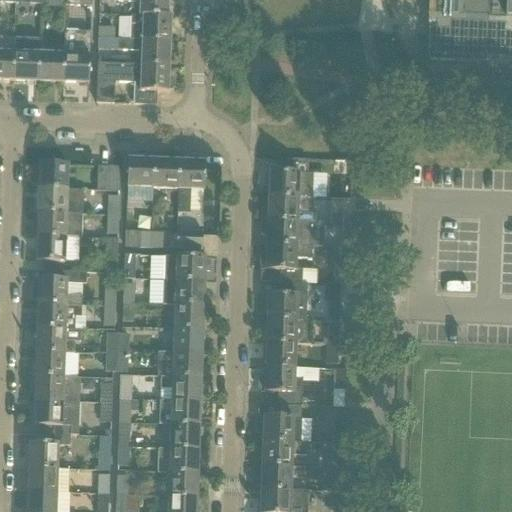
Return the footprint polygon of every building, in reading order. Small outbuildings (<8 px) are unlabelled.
[(91,0),(67,0),(67,7),(91,8),(91,0)] [(167,0),(115,0),(116,3),(140,4),(139,18),(170,19),(170,18),(167,18),(167,0)] [(511,0),(427,0),(427,17),(432,17),(431,25),(425,25),(425,26),(427,26),(425,61),(511,64),(511,0)] [(169,45),(170,19),(139,18),(139,20),(130,19),(129,42),(129,43),(169,45)] [(99,31),(99,43),(106,43),(106,41),(114,41),(114,31),(99,31)] [(89,59),(90,35),(78,34),(65,34),(64,58),(63,86),(88,87),(88,84),(89,59)] [(0,83),(12,84),(14,40),(0,39),(0,83)] [(38,85),(39,57),(39,41),(14,40),(12,84),(38,85)] [(99,43),(98,53),(106,53),(113,53),(114,41),(106,41),(106,43),(99,43)] [(168,70),(169,45),(129,43),(129,42),(114,41),(113,53),(141,54),(140,68),(168,70)] [(63,86),(64,58),(39,57),(38,85),(63,86)] [(168,81),(168,70),(140,68),(109,67),(105,67),(96,67),(96,84),(134,86),(133,107),(155,108),(155,95),(157,95),(167,95),(167,92),(170,92),(172,90),(172,84),(170,81),(168,81)] [(153,190),(154,161),(152,161),(152,159),(150,157),(142,156),(140,159),(140,161),(127,160),(126,189),(153,190)] [(178,190),(179,162),(154,161),(153,190),(176,190),(178,190)] [(308,162),(301,162),(281,161),(281,175),(268,175),(267,200),(313,201),(313,176),(308,176),(308,162)] [(202,191),(203,163),(179,162),(178,190),(176,190),(176,214),(188,214),(188,212),(189,191),(202,191)] [(38,165),(37,191),(67,192),(68,166),(38,165)] [(119,168),(97,168),(96,194),(119,194),(119,168)] [(342,195),(343,177),(332,177),(332,195),(342,195)] [(37,191),(36,215),(82,216),(83,192),(67,192),(37,191)] [(109,199),(108,217),(118,218),(119,199),(109,199)] [(261,211),(260,223),(295,225),(296,214),(312,214),(313,201),(267,200),(267,208),(264,208),(261,211)] [(341,226),(341,212),(331,212),(330,226),(341,226)] [(36,215),(35,239),(65,240),(65,239),(81,239),(82,216),(36,215)] [(117,236),(118,218),(108,217),(107,236),(117,236)] [(309,225),(295,225),(260,223),(260,236),(262,238),(266,239),(266,247),(308,249),(308,248),(309,225)] [(330,226),(330,239),(340,239),(341,226),(330,226)] [(150,241),(150,234),(141,234),(125,233),(125,249),(140,249),(153,250),(153,241),(150,241)] [(201,251),(202,233),(177,233),(176,250),(201,251)] [(163,235),(150,234),(150,241),(153,241),(153,250),(162,250),(163,235)] [(64,265),(65,240),(35,239),(34,263),(64,265)] [(117,242),(107,241),(106,260),(116,260),(117,242)] [(310,248),(308,248),(308,249),(266,247),(265,256),(261,256),(259,259),(259,268),(261,271),(265,271),(265,272),(279,272),(278,285),(302,286),(302,272),(297,271),(297,260),(310,261),(310,248)] [(329,250),(329,268),(339,269),(340,250),(329,250)] [(135,256),(124,256),(124,276),(134,276),(135,256)] [(163,257),(162,283),(203,284),(203,272),(208,273),(209,260),(204,260),(204,259),(163,257)] [(33,283),(33,297),(37,297),(37,306),(81,308),(82,299),(65,299),(66,285),(86,286),(87,275),(75,274),(45,273),(45,282),(38,282),(38,283),(33,283)] [(202,308),(203,284),(162,283),(161,307),(173,307),(202,308)] [(266,297),(265,322),(295,323),(295,324),(306,324),(307,286),(302,286),(278,285),(278,298),(266,297)] [(124,287),(123,305),(133,305),(134,287),(124,287)] [(105,290),(104,308),(115,309),(115,290),(105,290)] [(133,324),(133,305),(123,305),(122,324),(133,324)] [(338,324),(339,306),(328,305),(328,324),(338,324)] [(75,319),(81,319),(81,308),(37,306),(36,330),(66,331),(66,332),(74,332),(75,319)] [(201,332),(202,308),(173,307),(173,331),(201,332)] [(114,328),(115,309),(104,308),(104,328),(114,328)] [(312,324),(295,324),(295,323),(265,322),(265,345),(294,346),(311,347),(312,324)] [(327,329),(326,347),(336,348),(337,330),(327,329)] [(36,330),(35,354),(63,354),(73,354),(73,344),(66,344),(66,332),(66,331),(36,330)] [(200,356),(201,332),(173,331),(172,355),(200,356)] [(117,355),(118,337),(108,336),(107,355),(117,355)] [(128,337),(118,337),(117,355),(127,355),(128,337)] [(293,371),(294,346),(265,345),(264,369),(293,371)] [(326,347),(325,367),(335,367),(336,348),(326,347)] [(62,379),(63,354),(35,354),(34,378),(62,379)] [(161,354),(160,379),(199,380),(200,356),(172,355),(161,354)] [(116,373),(117,355),(107,355),(106,373),(116,373)] [(117,355),(116,373),(126,374),(127,355),(117,355)] [(276,407),(301,408),(302,382),(293,382),(293,371),(264,369),(263,378),(260,378),(257,381),(257,390),(259,393),(277,394),(276,407)] [(333,372),(333,390),(343,390),(343,372),(333,372)] [(34,378),(33,402),(79,404),(80,380),(73,380),(73,379),(62,379),(34,378)] [(199,404),(199,380),(160,379),(160,391),(170,391),(170,403),(199,404)] [(120,382),(119,401),(130,401),(130,383),(120,382)] [(102,386),(101,404),(111,405),(112,386),(102,386)] [(119,401),(119,419),(129,419),(130,401),(119,401)] [(78,438),(79,404),(33,402),(32,427),(44,427),(43,436),(70,437),(78,438)] [(198,428),(199,404),(170,403),(170,415),(158,415),(158,427),(160,427),(198,428)] [(110,423),(111,405),(101,404),(100,423),(110,423)] [(299,444),(301,408),(276,407),(276,419),(257,418),(254,421),(254,431),(257,434),(261,434),(261,443),(300,445),(300,444),(299,444)] [(197,452),(198,428),(160,427),(160,450),(168,451),(197,452)] [(341,428),(331,427),(330,445),(341,445),(341,428)] [(118,431),(117,449),(128,449),(128,431),(118,431)] [(70,448),(70,437),(43,436),(43,446),(29,445),(28,469),(56,470),(57,447),(70,448)] [(306,445),(300,444),(300,445),(261,443),(261,452),(256,452),(253,455),(252,467),(290,468),(290,457),(305,457),(306,445)] [(320,445),(319,470),(322,470),(341,470),(342,446),(320,445)] [(127,468),(128,449),(117,449),(117,468),(127,468)] [(196,475),(197,452),(168,451),(160,450),(158,450),(158,474),(167,474),(196,475)] [(109,454),(99,454),(98,472),(108,473),(109,454)] [(289,492),(290,468),(252,467),(252,478),(255,481),(260,482),(259,491),(289,492)] [(55,494),(56,470),(28,469),(27,494),(55,494)] [(322,470),(321,494),(340,494),(341,470),(322,470)] [(195,499),(196,475),(167,474),(167,498),(195,499)] [(98,477),(97,496),(108,496),(108,478),(98,477)] [(134,487),(126,487),(127,479),(116,478),(116,497),(126,497),(133,497),(134,487)] [(304,493),(289,492),(259,491),(258,511),(288,511),(289,505),(304,505),(304,493)] [(54,511),(55,494),(27,494),(26,511),(54,511)] [(106,511),(108,496),(97,496),(96,511),(106,511)] [(125,511),(126,497),(116,497),(115,511),(125,511)] [(194,511),(195,499),(167,498),(166,511),(194,511)]
